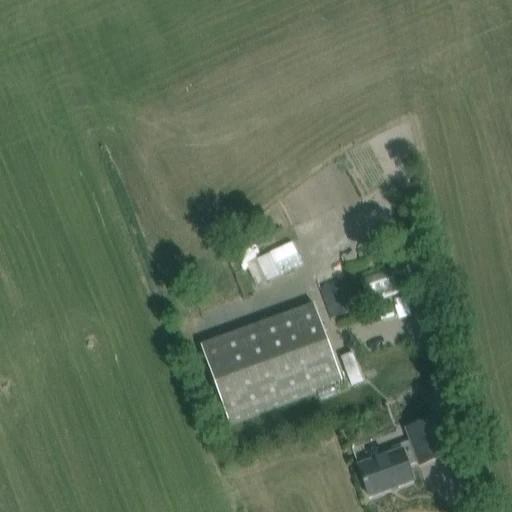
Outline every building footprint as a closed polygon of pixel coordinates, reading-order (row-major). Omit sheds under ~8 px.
[(358,170),(351,154),(317,172),(322,183),(334,206),(337,212),(346,207),(408,173),(399,156),(397,151),(358,170)] [(305,176),(279,189),(293,215),(319,202),(305,176)] [(292,244),(245,264),(256,287),(303,265),(292,244)] [(380,269),(381,281),(408,279),(407,267),(380,269)] [(228,422),(342,381),(314,305),(200,347),(228,422)] [(367,345),(354,349),(365,380),(378,375),(367,345)] [(358,465),(363,479),(369,498),(413,482),(408,467),(418,463),(419,466),(446,456),(432,419),(405,429),(412,446),(402,450),(401,449),(358,465)]
